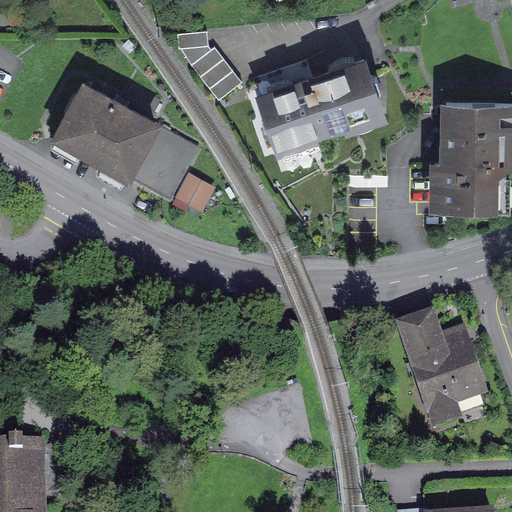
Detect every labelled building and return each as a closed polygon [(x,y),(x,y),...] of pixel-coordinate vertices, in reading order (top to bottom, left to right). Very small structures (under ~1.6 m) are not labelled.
[(274,158),(386,123),(368,67),(256,102),(274,158)] [(159,130),(82,86),(51,141),(128,185),(159,130)] [(432,165),(431,213),(498,215),(500,175),(511,169),(511,109),(445,107),(444,165),(432,165)] [(204,217),(216,188),(189,177),(177,205),(204,217)] [(429,416),(434,432),(463,423),(458,409),(487,400),(465,332),(441,339),(435,318),(397,330),(425,418),(429,416)] [(51,511),(46,437),(0,440),(0,511),(51,511)]
